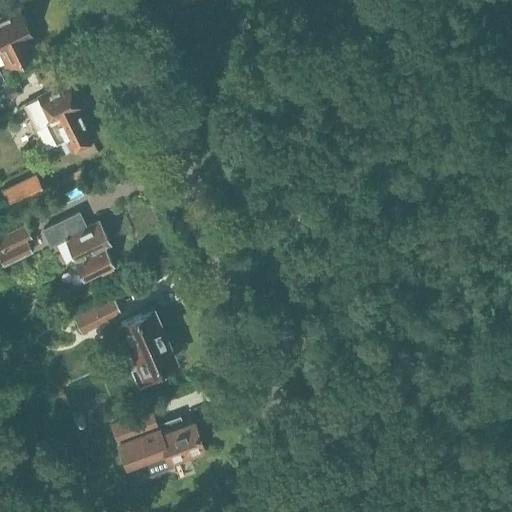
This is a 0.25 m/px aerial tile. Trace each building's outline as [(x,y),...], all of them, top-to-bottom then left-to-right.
[(0,49),(1,49),(7,62),(33,50),(27,37),(31,35),(27,28),(28,25),(25,18),(22,17),(18,10),(0,18),(0,49)] [(241,30),(250,26),(245,17),(237,21),(241,30)] [(7,100),(24,91),(17,78),(0,87),(7,100)] [(71,149),(91,139),(76,108),(79,106),(67,83),(23,104),(46,149),(66,139),(71,149)] [(0,231),(18,223),(12,211),(0,217),(0,231)] [(66,239),(76,260),(74,261),(84,280),(89,277),(91,278),(98,275),(98,273),(114,265),(105,247),(111,244),(99,220),(85,227),(78,211),(42,229),(51,247),(66,239)] [(24,224),(0,235),(0,242),(3,248),(0,249),(0,257),(4,265),(32,252),(26,240),(31,238),(24,224)] [(113,297),(73,317),(81,333),(121,314),(113,297)] [(151,309),(120,322),(139,365),(130,369),(138,388),(165,376),(160,365),(173,359),(171,356),(174,355),(169,343),(166,344),(151,309)] [(129,417),(111,423),(126,462),(164,448),(168,458),(188,450),(190,455),(204,450),(192,419),(182,423),(180,418),(156,427),(150,409),(131,415),(129,416),(129,417)] [(83,414),(73,419),(77,428),(87,424),(83,414)] [(59,454),(80,446),(74,431),(54,439),(59,454)]
